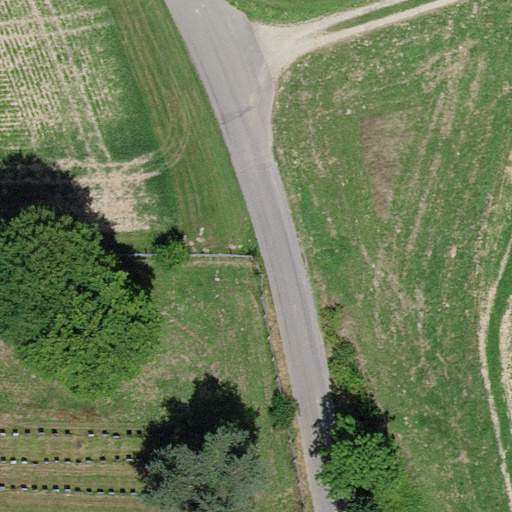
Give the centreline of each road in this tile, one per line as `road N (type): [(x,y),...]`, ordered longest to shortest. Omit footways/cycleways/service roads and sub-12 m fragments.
road 1 (unclassified): [(337,511),(260,173),(186,0)]
road 2 (track): [(220,67),(417,0)]
